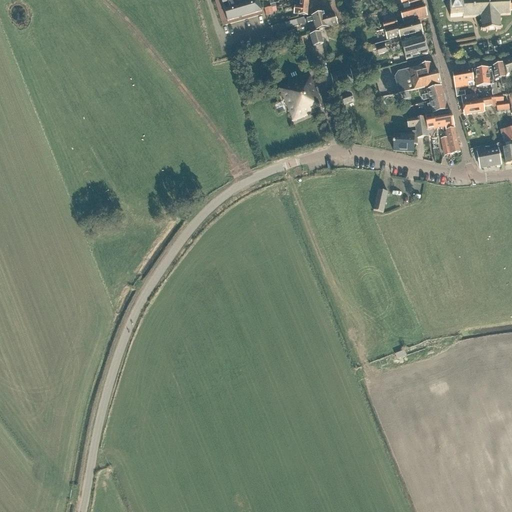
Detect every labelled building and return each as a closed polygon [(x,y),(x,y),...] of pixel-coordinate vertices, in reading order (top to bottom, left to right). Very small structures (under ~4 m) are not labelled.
[(223,8),(227,22),(262,12),(258,0),(221,0),(222,4),(223,4),(224,8),(223,8)] [(308,0),(300,0),(299,7),(295,6),(294,15),(307,17),(308,0)] [(459,4),(449,5),(450,18),(460,17),(460,18),(463,18),(463,19),(481,17),(481,22),(479,22),(479,23),(481,23),(482,29),(480,29),(480,31),(482,31),(482,32),(486,31),(487,33),(488,33),(488,31),(496,30),(496,32),(497,32),(497,30),(501,30),(500,28),(502,28),(502,27),(500,27),(500,21),(501,21),(501,20),(499,20),(499,16),(510,15),(510,11),(511,11),(511,1),(509,2),(509,0),(474,0),(462,1),(462,3),(459,4)] [(383,24),(385,31),(387,30),(407,25),(407,23),(407,22),(415,20),(416,22),(428,18),(424,6),(400,13),(402,19),(383,24)] [(272,9),(271,9),(271,7),(264,9),(266,16),(270,15),(273,14),(272,9)] [(314,22),(316,32),(337,25),(335,18),(326,21),(324,14),(315,16),(313,17),(313,18),(307,20),(308,24),(314,22)] [(387,30),(385,31),(387,40),(399,37),(400,40),(422,34),(419,22),(414,23),(413,21),(407,23),(407,25),(387,30)] [(294,31),(288,33),(290,40),(296,38),(294,31)] [(320,32),(310,35),(313,47),(323,44),(320,32)] [(423,36),(400,43),(406,61),(428,55),(423,36)] [(302,38),(294,40),(297,49),(304,47),(302,38)] [(371,51),(385,47),(391,45),(390,41),(375,46),(375,45),(370,47),(371,51)] [(387,53),(385,47),(376,50),(378,55),(387,53)] [(511,59),(503,63),(508,75),(511,73),(511,59)] [(502,63),(493,66),(495,81),(500,79),(501,86),(506,84),(502,63)] [(398,73),(395,78),(399,94),(440,84),(437,71),(432,72),(430,64),(418,67),(419,68),(403,71),(398,73)] [(492,97),(501,96),(500,89),(496,89),(496,84),(493,84),(491,68),(474,70),(476,87),(490,85),(492,97)] [(350,70),(331,74),(334,87),(353,82),(350,70)] [(475,88),(473,81),(471,71),(452,74),(457,98),(465,96),(464,91),(459,92),(459,88),(468,86),(468,89),(475,88)] [(310,75),(280,89),(294,121),(315,112),(313,109),(323,105),(310,75)] [(429,102),(444,98),(441,87),(426,91),(428,95),(421,97),(423,101),(429,100),(429,102)] [(345,97),(341,98),(344,105),(353,101),(351,95),(348,96),(347,93),(350,92),(349,91),(346,92),(344,92),(345,97)] [(477,101),(477,98),(476,95),(475,96),(461,98),(464,116),(484,113),(483,107),(497,105),(496,103),(504,102),(503,96),(501,96),(492,97),(490,97),(490,99),(477,101)] [(447,110),(444,98),(429,102),(430,105),(427,106),(428,110),(431,109),(433,114),(447,110)] [(511,110),(509,101),(506,101),(507,105),(505,105),(504,105),(496,106),(497,111),(511,110)] [(445,128),(445,131),(454,129),(451,112),(436,115),(437,120),(434,121),(435,129),(445,128)] [(424,117),(426,131),(435,129),(434,121),(437,120),(436,115),(424,117)] [(426,131),(424,117),(406,121),(407,123),(403,124),(404,130),(415,128),(416,133),(412,133),(412,137),(394,136),(393,143),(392,145),(393,145),(393,152),(413,153),(413,145),(417,145),(417,139),(428,137),(426,131)] [(454,129),(445,131),(451,155),(460,153),(454,129)] [(447,138),(441,140),(445,156),(450,155),(447,138)] [(485,152),(477,153),(480,169),(481,169),(483,169),(486,168),(488,167),(501,165),(497,145),(484,148),(485,152)] [(378,191),(373,211),(383,214),(388,193),(378,191)] [(404,351),(395,354),(397,360),(406,356),(404,351)]
